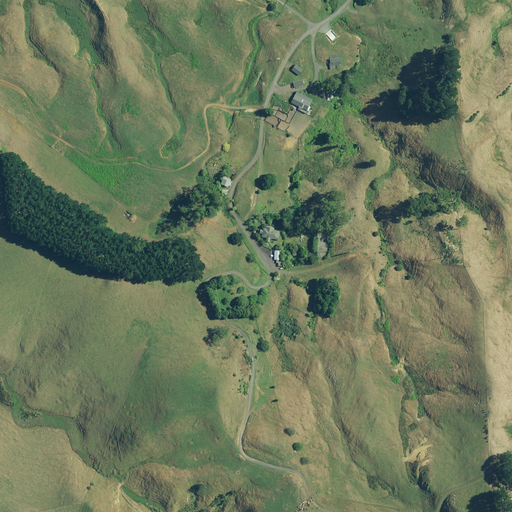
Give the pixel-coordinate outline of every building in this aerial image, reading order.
[(342,64),(341,56),(330,57),(331,63),(330,63),(331,69),(337,68),(336,65),(342,64)] [(303,70),(296,65),(292,70),(299,75),(303,70)] [(313,99),(297,91),(292,103),(300,107),(298,109),(306,113),(313,99)] [(230,186),(233,180),(231,180),(232,179),(226,176),(225,177),(224,177),(221,184),(229,187),(229,186),(230,186)] [(275,226),(264,225),(263,229),(261,229),(260,233),(263,234),(262,237),(267,237),(267,241),(270,242),(271,238),(279,239),(280,230),(274,230),(275,226)]
